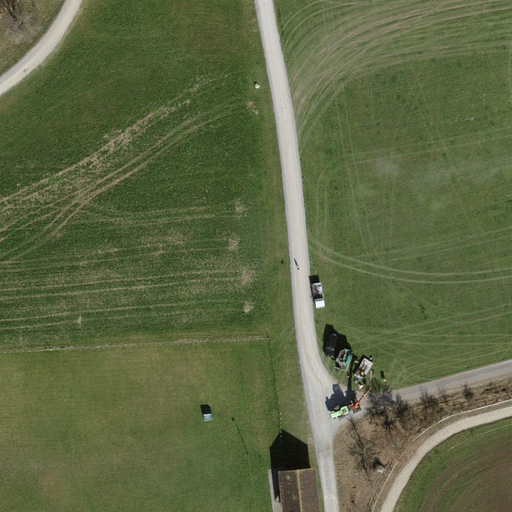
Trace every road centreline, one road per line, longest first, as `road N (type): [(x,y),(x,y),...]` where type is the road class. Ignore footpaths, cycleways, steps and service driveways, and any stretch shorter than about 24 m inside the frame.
road 1 (track): [(321,420),(264,0)]
road 2 (track): [(321,420),(511,370)]
